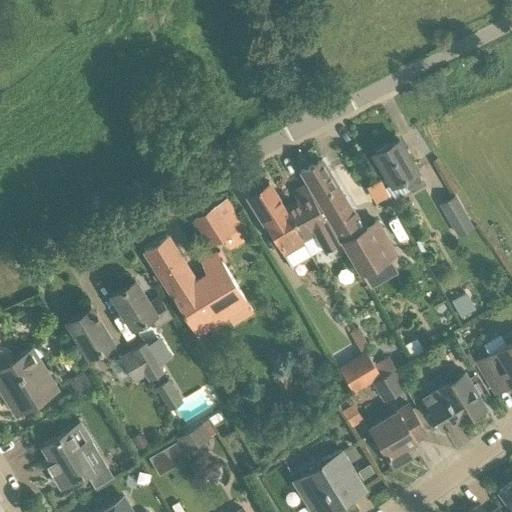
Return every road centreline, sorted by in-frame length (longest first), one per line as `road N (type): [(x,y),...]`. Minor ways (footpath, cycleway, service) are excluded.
road 1 (residential): [(0,275),(314,119)]
road 2 (residential): [(314,119),(511,26)]
road 3 (residential): [(403,511),(511,430)]
road 4 (unclassified): [(274,0),(314,119)]
